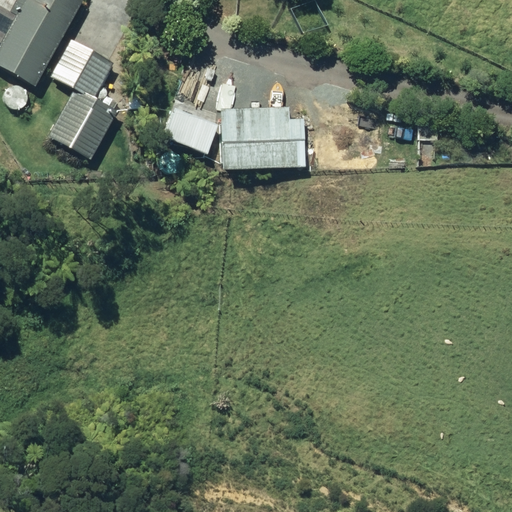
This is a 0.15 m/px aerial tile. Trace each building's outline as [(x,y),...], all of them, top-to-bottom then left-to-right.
[(79,1),(24,0),(19,0),(0,35),(0,69),(31,86),(79,1)] [(72,90),(45,137),(87,160),(114,112),(89,98),(109,63),(68,39),(47,77),(72,90)] [(204,86),(187,81),(182,98),(198,103),(204,86)] [(137,91),(122,92),(123,110),(137,109),(137,91)] [(402,117),(360,109),(357,126),(399,134),(402,117)] [(301,173),(303,123),(286,123),(286,114),(218,111),(216,169),(301,173)] [(215,131),(175,114),(164,140),(204,157),(215,131)] [(445,124),(417,123),(416,141),(444,141),(445,124)] [(354,145),(316,143),(314,171),(353,173),(354,145)]
